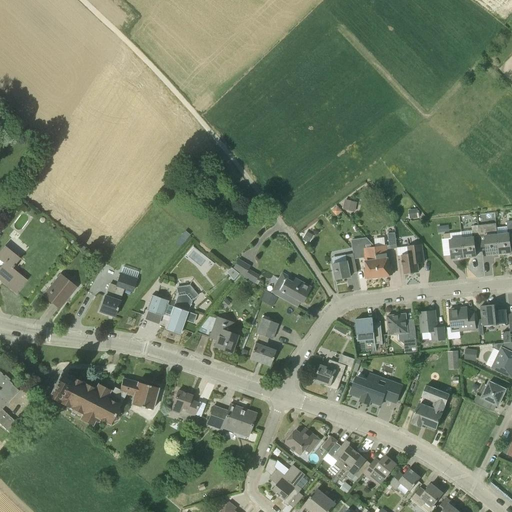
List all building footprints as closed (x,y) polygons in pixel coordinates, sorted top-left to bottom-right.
[(349,211),(351,201),(345,199),(343,210),(349,211)] [(337,216),(341,211),(337,206),(332,211),(337,216)] [(419,218),(418,209),(408,210),(409,219),(419,218)] [(497,229),(499,254),(511,253),(510,245),(511,244),(511,220),(507,221),(507,228),(497,229)] [(449,232),(448,225),(438,226),(439,233),(449,232)] [(499,254),(497,229),(486,230),(485,225),(478,226),(479,235),(479,237),(485,236),(487,256),(499,254)] [(309,243),(313,236),(307,231),(302,238),(309,243)] [(388,233),(389,245),(390,249),(397,248),(395,232),(388,233)] [(476,257),(474,237),(462,239),(464,258),(476,257)] [(464,258),(462,239),(450,240),(452,260),(464,258)] [(379,278),(375,247),(366,248),(363,245),(353,246),(355,259),(366,258),(367,270),(365,270),(366,278),(371,278),(371,279),(379,278)] [(387,249),(390,249),(389,245),(375,247),(379,278),(387,276),(387,275),(392,275),(391,267),(388,267),(387,249)] [(419,272),(417,260),(424,259),(422,245),(408,246),(409,254),(402,255),(404,274),(409,274),(412,276),(414,273),(419,272)] [(12,268),(20,259),(5,246),(0,252),(0,279),(16,293),(27,280),(12,268)] [(357,273),(353,254),(346,255),(347,261),(332,264),(336,280),(351,277),(350,274),(357,273)] [(256,279),(258,276),(248,270),(249,267),(238,260),(233,269),(239,274),(243,277),(257,285),(260,281),(256,279)] [(233,281),(239,274),(233,269),(232,268),(226,273),(233,281)] [(302,303),(310,288),(295,279),(294,280),(282,273),(270,293),(297,308),(300,302),(302,303)] [(114,317),(120,301),(119,301),(124,289),(132,291),(136,279),(120,274),(116,286),(109,284),(105,296),(99,312),(114,317)] [(59,309),(76,288),(60,275),(48,290),(50,292),(49,293),(50,294),(46,299),(59,309)] [(192,324),(195,315),(188,312),(192,301),(187,295),(178,297),(174,307),(168,305),(169,302),(151,295),(146,311),(163,317),(164,313),(170,316),(166,328),(180,334),(185,321),(192,324)] [(226,308),(230,303),(226,299),(221,305),(226,308)] [(507,324),(506,310),(495,311),(495,305),(481,307),(483,327),(497,325),(507,324)] [(476,330),(474,313),(467,314),(467,308),(449,310),(452,332),(476,330)] [(437,329),(435,311),(420,313),(422,333),(423,340),(429,339),(429,340),(432,340),(432,342),(445,340),(444,328),(437,329)] [(229,333),(232,324),(209,315),(209,316),(196,332),(196,333),(216,340),(214,347),(231,353),(237,336),(229,333)] [(416,340),(414,320),(406,321),(406,315),(387,317),(389,335),(399,334),(399,341),(416,340)] [(277,324),(262,318),(256,334),(259,335),(253,351),(252,350),(249,359),(270,367),(275,351),(265,347),(268,339),(272,340),(277,324)] [(373,324),(373,318),(356,320),(358,342),(374,340),(375,345),(383,344),(381,323),(373,324)] [(339,332),(342,327),(336,324),(333,329),(339,332)] [(503,333),(504,343),(511,343),(510,332),(503,333)] [(511,343),(504,343),(494,344),(492,348),(500,352),(492,368),(511,377),(511,343)] [(474,360),(475,350),(466,349),(465,359),(474,360)] [(448,361),(458,360),(458,351),(448,352),(448,361)] [(358,360),(353,372),(357,373),(362,361),(358,360)] [(338,388),(341,379),(345,368),(339,366),(339,364),(330,361),(327,367),(321,365),(315,381),(331,387),(331,386),(338,388)] [(10,380),(5,375),(4,376),(2,374),(3,374),(0,371),(0,408),(1,410),(19,391),(11,385),(12,384),(9,381),(10,380)] [(118,408),(125,394),(119,393),(119,391),(115,388),(113,392),(98,384),(96,387),(87,382),(86,384),(62,372),(48,398),(73,410),(72,412),(81,417),(80,420),(95,427),(97,422),(99,423),(100,420),(110,425),(111,422),(118,420),(121,414),(118,408)] [(396,403),(402,386),(389,382),(387,388),(377,385),(379,378),(370,375),(367,381),(357,378),(351,394),(361,398),(360,401),(369,405),(370,402),(381,406),(384,399),(396,403)] [(152,410),(158,388),(123,379),(119,391),(119,393),(125,394),(133,397),(131,404),(152,410)] [(498,406),(506,390),(489,382),(488,386),(484,385),(480,393),(484,395),(482,398),(477,395),(473,403),(489,411),(493,404),(498,406)] [(436,430),(450,395),(427,385),(423,396),(432,400),(429,406),(420,403),(416,414),(412,423),(422,427),(423,424),(436,430)] [(192,423),(197,409),(198,407),(197,407),(198,404),(191,401),(193,397),(178,391),(171,411),(179,414),(178,418),(192,423)] [(248,438),(256,414),(230,405),(227,412),(213,407),(206,425),(221,430),(222,428),(248,438)] [(309,453),(319,440),(305,429),(301,435),(296,431),(286,443),(301,455),(305,450),(309,453)] [(331,438),(323,447),(329,452),(337,443),(331,438)] [(335,477),(355,451),(348,446),(350,443),(346,440),(341,447),(337,443),(329,452),(328,454),(337,461),(329,472),(335,477)] [(341,482),(346,476),(350,471),(359,478),(365,472),(365,471),(371,464),(367,461),(368,458),(365,455),(363,458),(355,451),(335,477),(341,482)] [(385,480),(397,465),(385,456),(378,466),(373,462),(371,464),(365,471),(365,472),(370,476),(374,470),(385,480)] [(271,480),(277,485),(273,490),(279,495),(299,470),(293,465),(285,475),(275,468),(277,462),(270,459),(265,471),(272,476),(270,478),(271,479),(271,480)] [(411,491),(421,478),(409,469),(403,476),(399,472),(388,484),(396,490),(401,484),(411,491)] [(297,485),(305,475),(299,470),(279,495),(286,501),(284,504),(288,507),(289,505),(294,509),(303,496),(299,493),(302,489),(297,485)] [(428,511),(432,507),(443,494),(432,484),(425,492),(420,488),(411,499),(427,511),(428,511)] [(330,511),(336,504),(318,489),(299,511),(308,511),(309,511),(311,511),(330,511)] [(458,511),(451,506),(452,504),(446,498),(435,511),(458,511)] [(234,511),(236,509),(229,503),(221,511),(234,511)]
